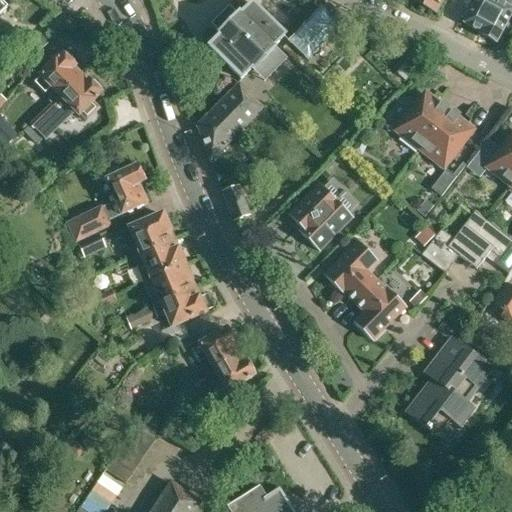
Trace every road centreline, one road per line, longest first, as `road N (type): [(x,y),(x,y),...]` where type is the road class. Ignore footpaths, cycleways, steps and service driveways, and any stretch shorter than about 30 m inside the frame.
road 1 (secondary): [(380,511),(263,322),(111,0)]
road 2 (unknown): [(344,453),(457,290)]
road 3 (residential): [(511,81),(351,0)]
